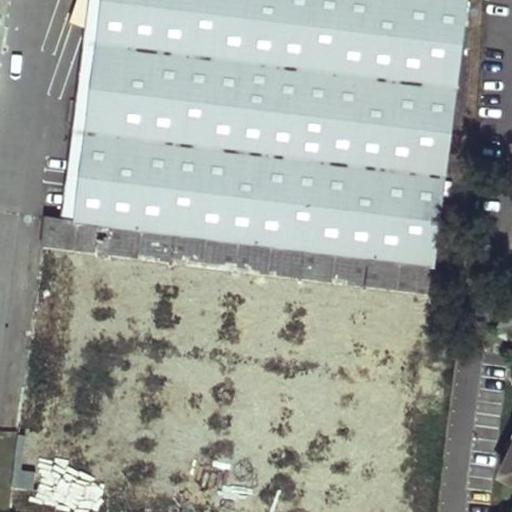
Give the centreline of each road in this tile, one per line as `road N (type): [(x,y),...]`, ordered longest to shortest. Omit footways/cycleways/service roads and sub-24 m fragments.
road 1 (residential): [(34,0),(0,270)]
road 2 (residential): [(511,311),(473,369),(455,511)]
